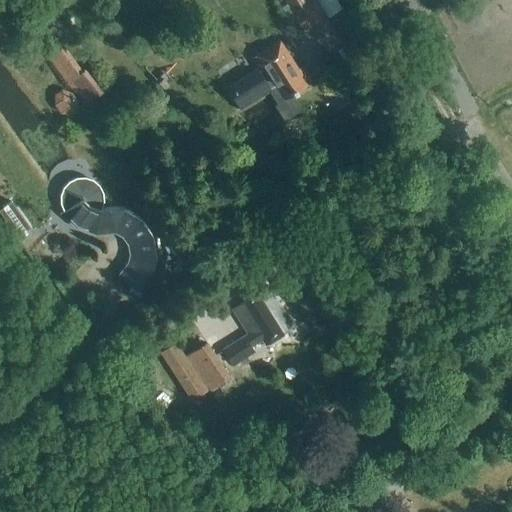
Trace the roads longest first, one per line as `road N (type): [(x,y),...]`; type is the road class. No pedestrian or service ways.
road 1 (unclassified): [(358,511),(511,371)]
road 2 (track): [(0,419),(115,326),(102,278)]
road 3 (track): [(468,128),(428,113),(351,13)]
road 4 (track): [(468,128),(438,99),(371,0)]
road 5 (track): [(468,128),(414,0)]
